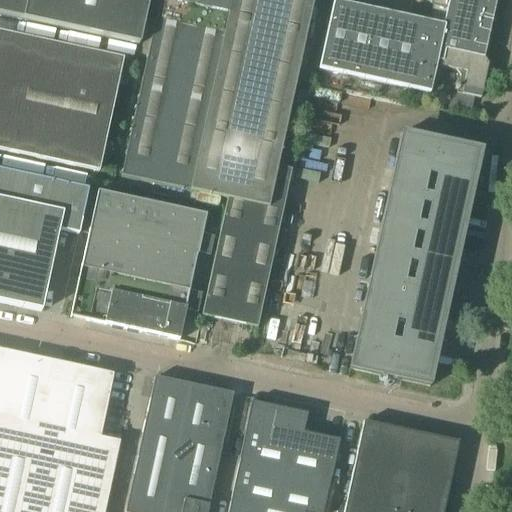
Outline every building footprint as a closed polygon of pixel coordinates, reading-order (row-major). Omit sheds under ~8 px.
[(0,0),(0,17),(138,47),(148,0),(0,0)] [(276,168),(312,0),(159,0),(121,177),(226,200),(201,317),(256,329),(291,171),(276,168)] [(428,0),(429,1),(432,6),(440,8),(437,19),(424,16),(422,22),(356,7),(357,2),(348,0),(333,0),(319,70),(429,94),(436,90),(441,68),(461,72),(456,94),(480,99),(487,67),(483,60),(496,0),(494,0),(428,0)] [(123,61),(0,33),(0,151),(98,173),(123,61)] [(316,81),(308,121),(347,129),(368,134),(376,94),(316,81)] [(308,121),(299,160),(338,168),(347,129),(308,121)] [(430,388),(448,304),(482,152),(401,134),(349,370),(430,388)] [(299,160),(291,199),(330,207),(338,168),(299,160)] [(58,231),(77,236),(87,190),(0,171),(0,303),(40,312),(58,231)] [(197,256),(197,255),(206,216),(97,193),(70,318),(178,341),(185,312),(188,292),(196,256),(197,256)] [(291,199),(282,238),(321,246),(330,207),(291,199)] [(282,238),(274,277),(303,283),(313,285),(321,246),(282,238)] [(303,283),(274,277),(257,355),(286,361),(303,283)] [(313,285),(303,283),(286,361),(315,368),(332,290),(313,285)] [(0,511),(104,511),(108,495),(119,443),(100,439),(113,376),(107,374),(79,368),(62,364),(42,360),(0,351),(0,511)] [(154,378),(154,379),(125,511),(207,511),(232,395),(154,378)] [(307,415),(274,408),(252,403),(228,511),(323,511),(338,442),(303,434),(307,415)] [(449,485),(450,482),(458,444),(363,423),(343,511),(443,511),(446,502),(449,502),(453,486),(449,485)]
